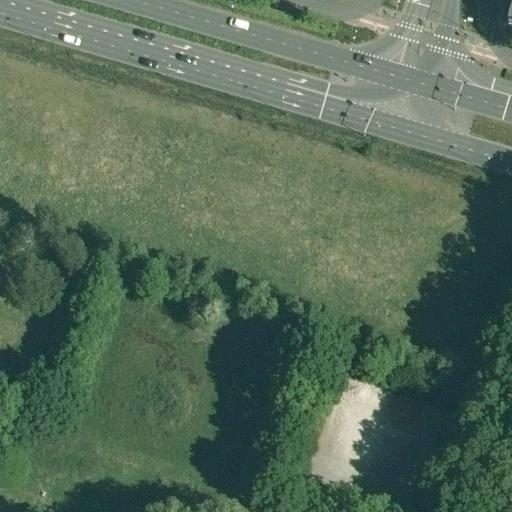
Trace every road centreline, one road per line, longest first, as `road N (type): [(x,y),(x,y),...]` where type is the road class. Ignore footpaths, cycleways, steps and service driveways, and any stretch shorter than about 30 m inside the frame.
road 1 (primary): [(0,14),(393,128)]
road 2 (primary): [(407,79),(128,0)]
road 3 (primary): [(393,128),(511,162)]
